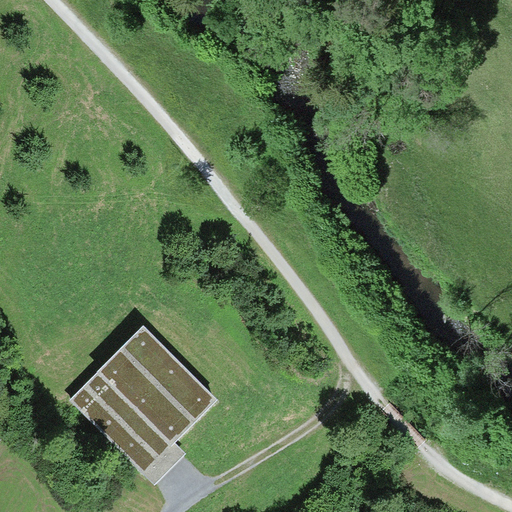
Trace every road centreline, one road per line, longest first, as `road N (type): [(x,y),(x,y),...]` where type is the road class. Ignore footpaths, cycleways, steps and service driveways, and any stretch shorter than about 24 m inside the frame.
road 1 (track): [(51,0),(197,159),(385,407),(453,473),(511,506)]
road 2 (track): [(175,511),(322,416),(339,397),(348,360)]
